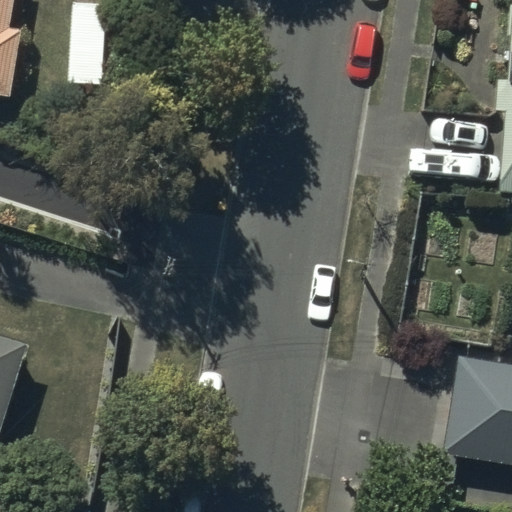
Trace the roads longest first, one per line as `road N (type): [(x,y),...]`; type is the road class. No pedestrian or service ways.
road 1 (residential): [(0,183),(294,273)]
road 2 (residential): [(338,0),(294,273)]
road 3 (residential): [(294,273),(252,511)]
